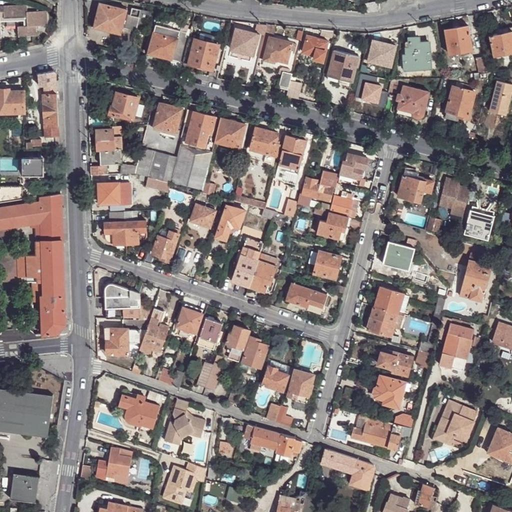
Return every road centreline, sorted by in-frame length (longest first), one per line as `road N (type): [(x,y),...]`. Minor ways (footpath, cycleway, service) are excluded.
road 1 (residential): [(392,141),(72,59)]
road 2 (residential): [(342,338),(80,251)]
road 3 (residential): [(81,360),(316,439)]
road 4 (residential): [(252,12),(372,21),(480,0)]
road 5 (residential): [(392,141),(342,338)]
road 6 (residential): [(72,59),(80,251)]
road 7 (residential): [(81,360),(62,511)]
road 8 (unknown): [(73,423),(167,458),(166,483)]
road 9 (residential): [(511,171),(392,141)]
